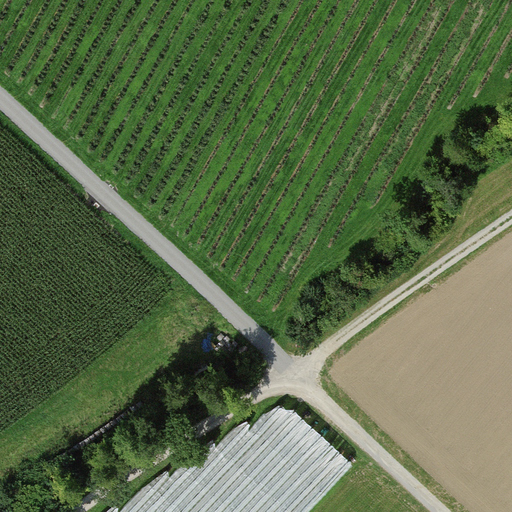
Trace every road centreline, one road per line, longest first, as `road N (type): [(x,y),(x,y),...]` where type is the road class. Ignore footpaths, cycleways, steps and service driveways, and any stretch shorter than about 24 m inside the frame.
road 1 (track): [(0,94),(293,375)]
road 2 (track): [(293,375),(511,220)]
road 3 (track): [(293,375),(76,511)]
road 4 (track): [(440,511),(293,375)]
